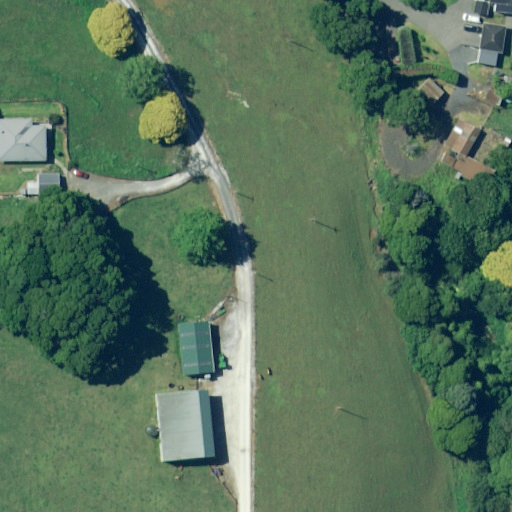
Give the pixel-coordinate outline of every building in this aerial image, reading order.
[(511,0),(483,0),(483,1),(490,1),(489,12),(511,14),(511,0)] [(497,53),(498,53),(503,28),(484,25),(477,64),(494,67),(497,53)] [(443,94),(428,80),(417,91),(431,105),(443,94)] [(481,131),(459,119),(436,160),(461,173),(459,176),(485,190),(494,172),(467,157),(481,131)] [(45,125),(32,125),(32,120),(0,120),(0,161),(45,162),(45,125)] [(60,177),(39,175),(38,183),(27,183),(27,194),(59,196),(60,177)] [(213,373),(208,322),(177,325),(182,376),(213,373)] [(213,457),(208,391),(157,395),(162,461),(213,457)]
